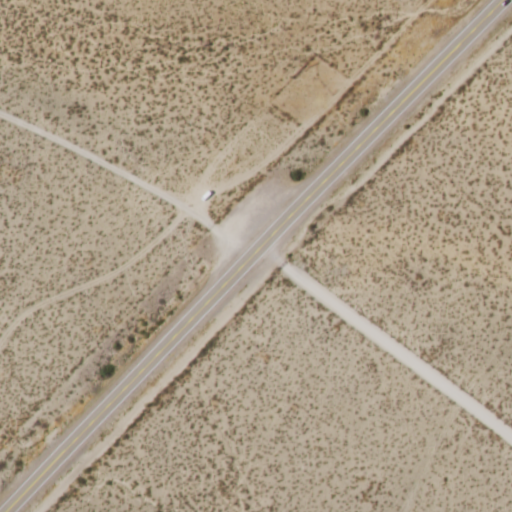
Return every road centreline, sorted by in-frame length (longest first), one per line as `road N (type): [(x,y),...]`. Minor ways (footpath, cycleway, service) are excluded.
road 1 (primary): [(0,511),(495,0)]
road 2 (track): [(159,192),(213,191),(261,165),(428,0)]
road 3 (residential): [(258,245),(511,435)]
road 4 (track): [(249,255),(159,192),(0,113)]
road 5 (track): [(189,210),(114,271),(19,317),(0,340)]
